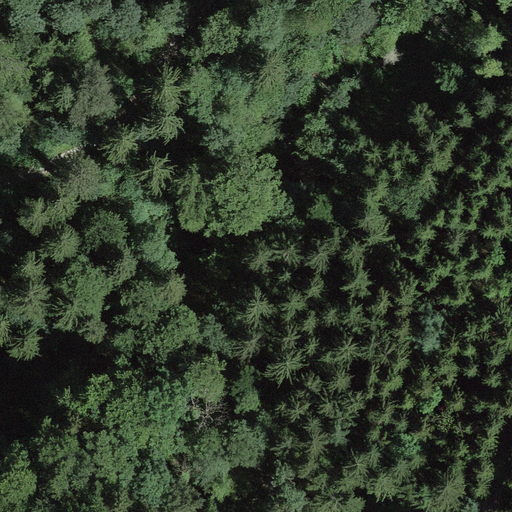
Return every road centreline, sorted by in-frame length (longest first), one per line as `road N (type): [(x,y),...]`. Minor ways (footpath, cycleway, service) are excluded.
road 1 (track): [(205,0),(132,108),(95,143),(0,179)]
road 2 (track): [(511,61),(480,128),(366,238)]
